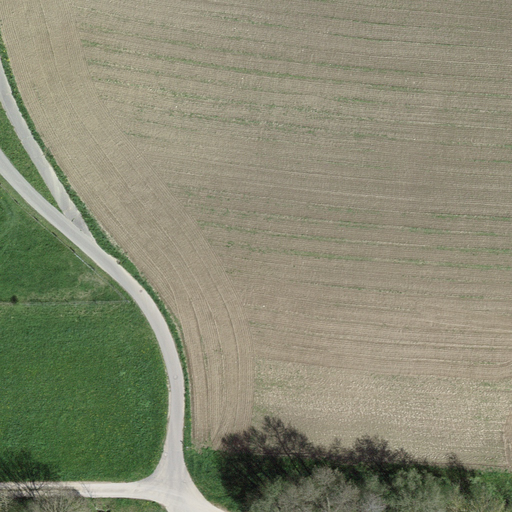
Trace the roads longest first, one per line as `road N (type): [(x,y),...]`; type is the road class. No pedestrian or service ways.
road 1 (residential): [(167,511),(177,390),(164,339),(140,297),(19,190),(0,161)]
road 2 (track): [(82,245),(0,81)]
road 3 (track): [(0,502),(167,503)]
